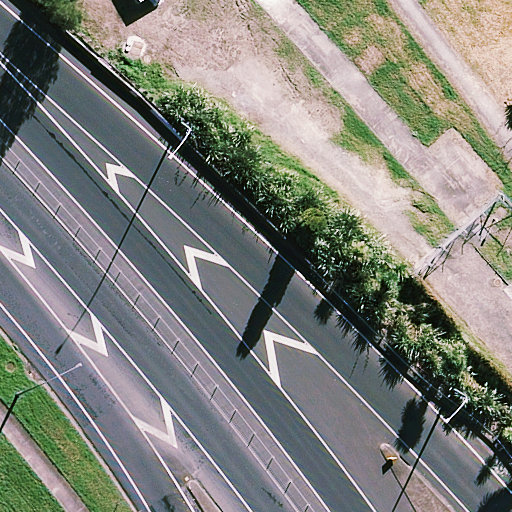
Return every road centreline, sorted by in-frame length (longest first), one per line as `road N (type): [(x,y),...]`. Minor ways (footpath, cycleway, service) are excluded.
road 1 (trunk): [(0,25),(198,207),(499,511)]
road 2 (trunk): [(0,83),(197,302),(353,511)]
road 3 (trunk): [(280,511),(128,307),(0,168)]
road 4 (trunk): [(171,511),(0,277)]
